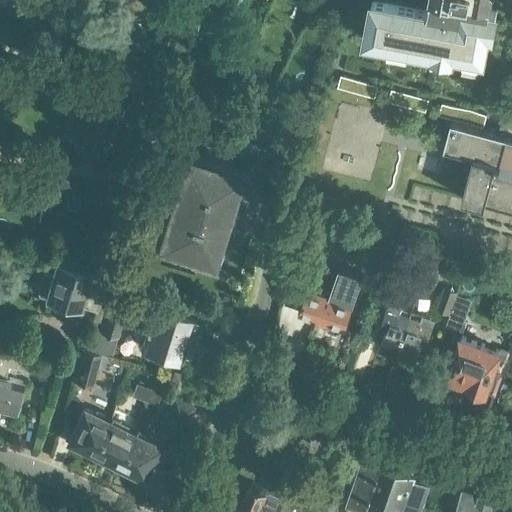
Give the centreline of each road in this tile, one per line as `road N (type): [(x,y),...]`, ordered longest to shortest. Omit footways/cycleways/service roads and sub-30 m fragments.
road 1 (residential): [(191,511),(235,379),(511,454)]
road 2 (unclassified): [(131,511),(0,456)]
